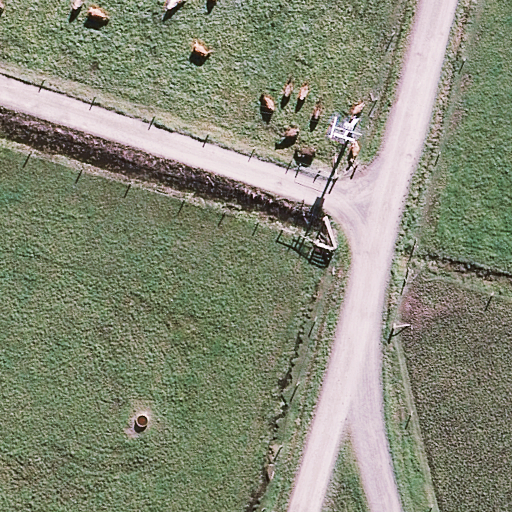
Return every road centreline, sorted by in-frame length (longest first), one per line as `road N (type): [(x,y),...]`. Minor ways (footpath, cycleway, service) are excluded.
road 1 (track): [(380,213),(0,88)]
road 2 (track): [(301,511),(380,213)]
road 3 (track): [(380,213),(437,0)]
